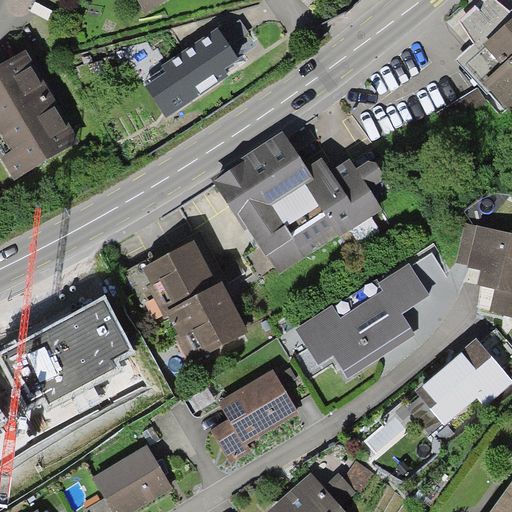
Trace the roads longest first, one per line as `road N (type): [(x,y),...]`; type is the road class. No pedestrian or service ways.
road 1 (primary): [(0,269),(249,127),(415,0)]
road 2 (residential): [(470,293),(455,325),(424,358),(185,511)]
